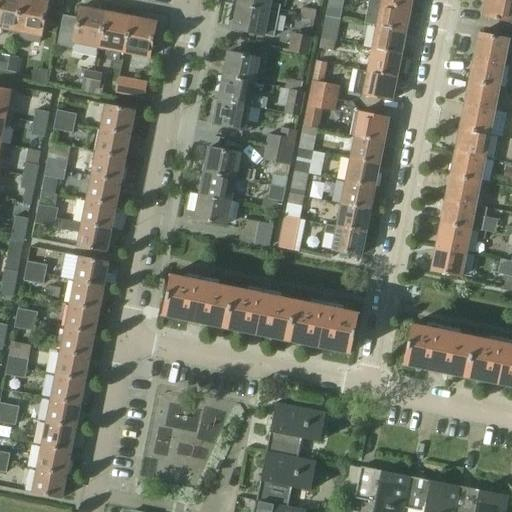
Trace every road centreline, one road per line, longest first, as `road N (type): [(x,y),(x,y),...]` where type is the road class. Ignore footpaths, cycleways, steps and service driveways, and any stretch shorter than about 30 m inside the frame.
road 1 (residential): [(365,385),(444,0)]
road 2 (residential): [(124,336),(190,0)]
road 3 (residential): [(365,385),(124,336)]
road 4 (residential): [(94,491),(124,336)]
road 5 (residential): [(511,419),(365,385)]
